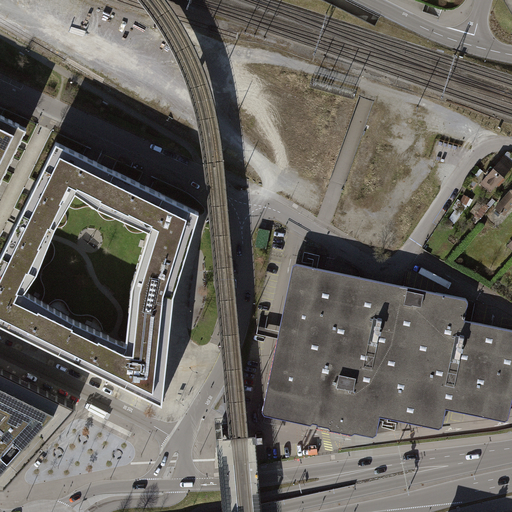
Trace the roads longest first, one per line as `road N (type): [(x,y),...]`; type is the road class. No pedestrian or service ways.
road 1 (residential): [(237,213),(277,209),(363,261),(389,266),(408,254),(469,162),(492,146),(511,146)]
road 2 (secondary): [(511,448),(242,484),(173,485)]
road 3 (residential): [(237,213),(242,311),(217,382),(183,441)]
road 4 (primary): [(511,455),(300,511)]
road 5 (residential): [(53,109),(219,186),(237,213)]
road 6 (residential): [(0,349),(183,441)]
road 7 (residential): [(0,227),(53,109)]
road 8 (primary): [(313,511),(440,496)]
